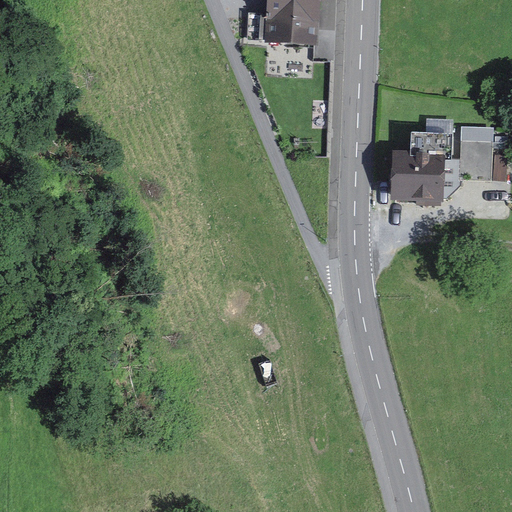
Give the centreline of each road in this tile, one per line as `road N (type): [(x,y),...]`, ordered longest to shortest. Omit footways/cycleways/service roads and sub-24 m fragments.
road 1 (residential): [(355,267),(333,271),(316,258),(209,0)]
road 2 (primary): [(363,0),(355,267)]
road 3 (primary): [(355,267),(414,511)]
